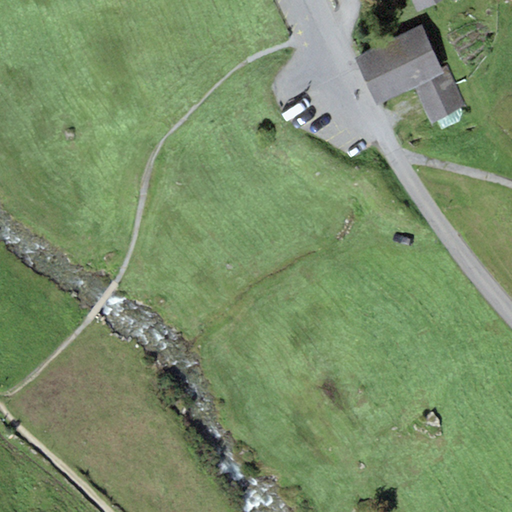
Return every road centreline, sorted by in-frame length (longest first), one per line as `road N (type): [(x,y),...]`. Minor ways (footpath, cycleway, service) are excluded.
road 1 (track): [(324,22),(235,65),(161,142),(115,282),(89,320),(0,401)]
road 2 (tertiary): [(313,0),(391,152),(511,314)]
road 3 (track): [(391,152),(511,182)]
